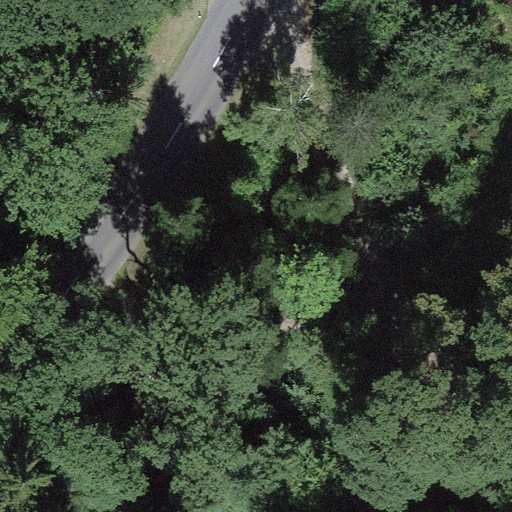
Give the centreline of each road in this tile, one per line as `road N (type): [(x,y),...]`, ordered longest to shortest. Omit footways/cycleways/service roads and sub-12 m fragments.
road 1 (track): [(511,457),(417,326),(261,9)]
road 2 (tertiary): [(0,357),(173,155),(265,0)]
road 3 (track): [(21,333),(231,311),(417,326)]
